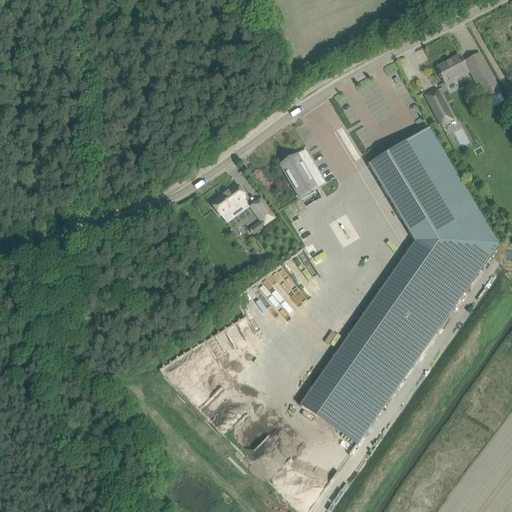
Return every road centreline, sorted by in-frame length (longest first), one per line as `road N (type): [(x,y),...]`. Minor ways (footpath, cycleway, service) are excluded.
road 1 (unclassified): [(498,0),(345,79),(189,187),(101,229),(0,263)]
road 2 (track): [(132,511),(157,465),(122,393),(89,374),(0,353)]
